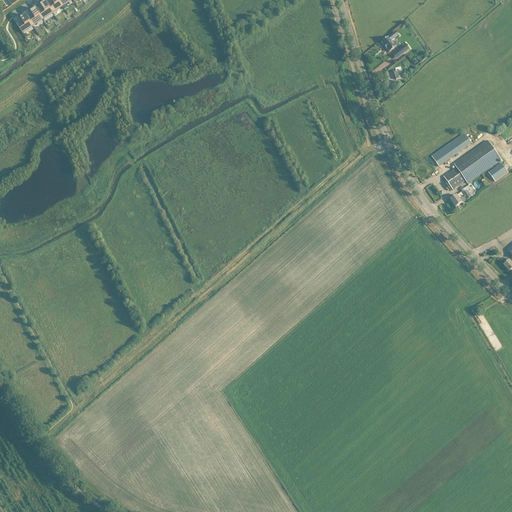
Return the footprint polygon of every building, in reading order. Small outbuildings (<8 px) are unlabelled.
[(49,8),(49,9),(52,14),(62,7),(59,2),(57,0),(50,0),(54,5),(49,8)] [(39,15),(42,20),(52,14),(49,9),(49,8),(45,2),(40,6),(44,12),(39,15)] [(29,22),(32,27),(42,20),(39,15),(35,9),(30,13),(34,19),(29,22)] [(19,28),(19,29),(22,34),(32,27),(29,22),(25,16),(20,19),(24,25),(19,28)] [(387,37),(380,42),(388,52),(395,46),(387,37)] [(405,43),(393,53),(397,57),(409,48),(405,43)] [(456,168),(448,174),(444,177),(453,190),(466,181),(468,184),(500,162),(502,160),(488,141),(454,165),(456,168)] [(439,167),(454,157),(454,156),(455,156),(453,152),(451,153),(447,147),(432,157),(439,167)] [(488,173),(489,173),(495,182),(508,173),(502,163),(488,173)] [(469,186),(466,188),(465,189),(464,189),(462,191),(463,192),(457,196),(455,197),(451,200),(456,208),(460,205),(462,203),(467,200),(472,197),(475,195),(473,191),(474,190),(472,187),(471,188),(469,186)] [(486,306),(495,303),(493,298),(484,301),(486,306)]
